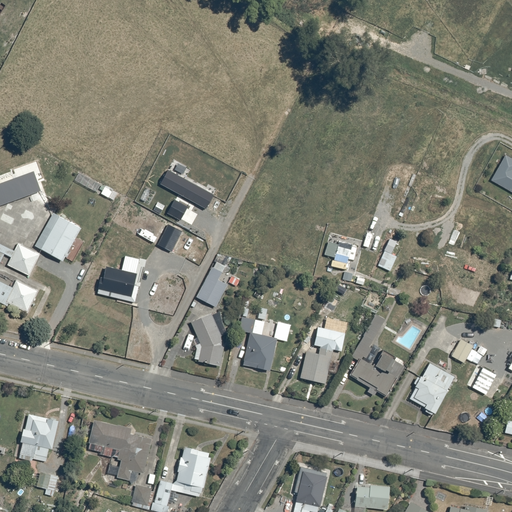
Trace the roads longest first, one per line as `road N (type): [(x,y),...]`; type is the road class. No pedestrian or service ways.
road 1 (residential): [(0,353),(287,420)]
road 2 (residential): [(287,420),(511,473)]
